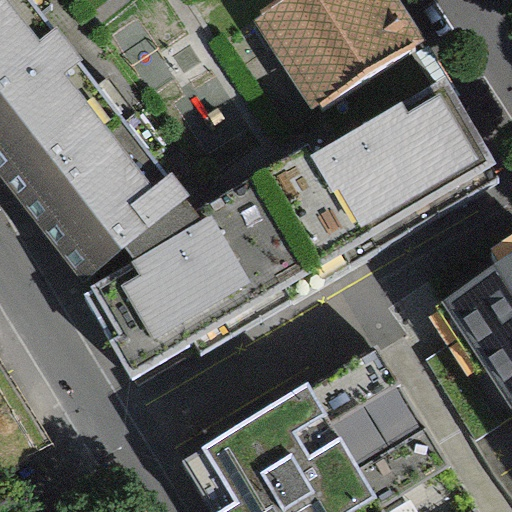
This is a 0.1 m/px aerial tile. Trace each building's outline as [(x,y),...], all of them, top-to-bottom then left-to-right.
[(206,209),(35,0),(0,0),(0,167),(83,278),(126,241),(131,249),(206,209)] [(35,0),(206,209),(439,82),(416,49),(322,109),(262,14),(283,0),(35,0)] [(283,0),(262,14),(322,109),(416,49),(384,0),(283,0)] [(90,291),(138,380),(194,349),(197,353),(509,184),(450,76),(439,82),(206,209),(131,249),(134,255),(139,264),(90,291)] [(511,403),(511,257),(446,298),(511,403)] [(229,427),(175,459),(206,511),(511,511),(511,507),(401,324),(328,368),(229,427)] [(0,485),(54,453),(0,364),(0,485)]
